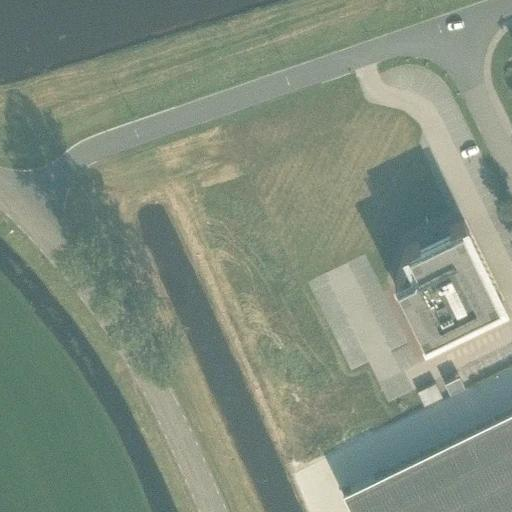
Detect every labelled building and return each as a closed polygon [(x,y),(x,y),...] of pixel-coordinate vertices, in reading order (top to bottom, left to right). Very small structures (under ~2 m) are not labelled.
[(259,164),(232,176),(248,211),(257,207),(275,198),(259,164)] [(232,176),(206,188),(222,223),(248,211),(232,176)] [(248,211),(222,223),(232,245),(267,228),(257,207),(248,211)] [(393,278),(422,338),(501,299),(463,220),(403,249),(404,251),(394,277),(393,278)] [(267,228),(232,245),(242,266),(277,250),(267,228)] [(277,250),(242,266),(252,288),(285,273),(284,271),(286,270),(277,250)] [(285,273),(252,288),(259,303),(291,288),(285,273)] [(291,288),(259,303),(268,321),(300,306),(291,288)] [(300,306),(268,321),(276,339),(308,324),(300,306)] [(308,324),(276,339),(285,357),(317,342),(308,324)] [(317,342),(285,357),(291,371),(324,356),(317,342)] [(324,356),(291,371),(298,386),(330,371),(324,356)] [(330,371),(298,386),(305,400),(337,385),(330,371)] [(463,386),(458,375),(444,382),(449,393),(463,386)] [(435,382),(417,391),(424,405),(442,396),(435,382)] [(337,385),(305,400),(320,433),(353,418),(337,385)] [(511,407),(494,416),(511,452),(511,407)] [(475,425),(495,466),(511,458),(511,452),(494,416),(475,425)] [(495,466),(475,425),(457,434),(477,475),(495,466)] [(477,475),(457,434),(438,443),(458,485),(477,475)] [(438,443),(419,452),(439,494),(458,485),(438,443)] [(421,503),(439,494),(419,452),(401,461),(421,503)] [(511,458),(495,466),(511,500),(511,458)] [(421,503),(401,461),(382,471),(402,511),(421,503)] [(477,475),(494,511),(506,511),(511,509),(511,500),(495,466),(477,475)] [(352,511),(401,511),(402,511),(382,471),(342,490),(352,511)] [(494,511),(477,475),(458,485),(471,511),(494,511)] [(439,494),(448,511),(471,511),(458,485),(439,494)] [(448,511),(439,494),(421,503),(425,511),(448,511)] [(402,511),(425,511),(421,503),(402,511)]
